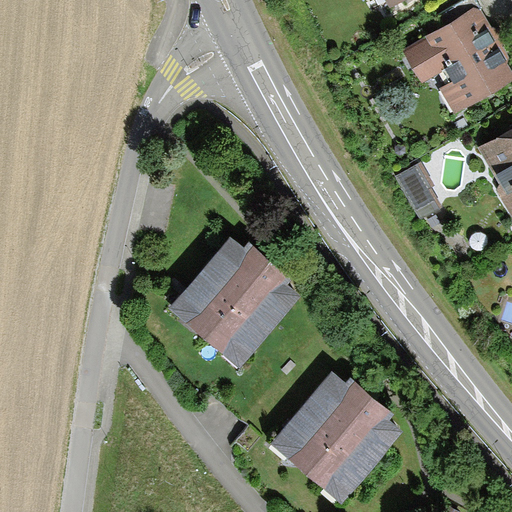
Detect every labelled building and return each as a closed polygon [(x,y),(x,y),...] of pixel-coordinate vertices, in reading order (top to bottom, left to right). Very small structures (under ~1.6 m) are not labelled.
[(511,68),(478,8),(426,37),(427,38),(404,51),(422,83),(433,77),(453,113),(511,80),(511,68)] [(498,182),(495,189),(511,217),(511,129),(479,149),(498,182)] [(419,161),(400,172),(423,215),(443,205),(419,161)] [(244,250),(229,237),(169,307),(241,368),(302,297),(288,284),(293,279),(250,243),(244,250)] [(346,385),(331,373),(271,443),(343,504),(404,432),(390,420),(394,415),(352,379),(346,385)]
